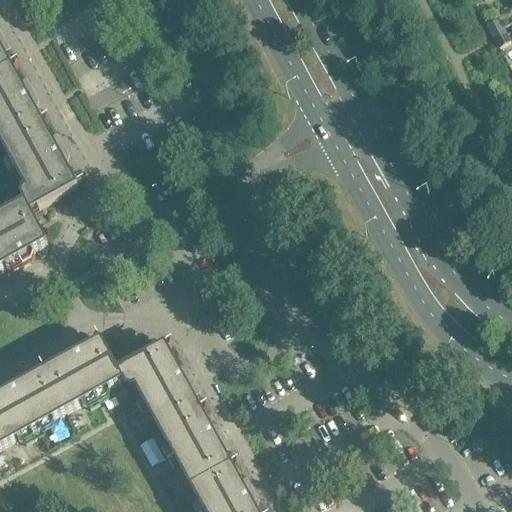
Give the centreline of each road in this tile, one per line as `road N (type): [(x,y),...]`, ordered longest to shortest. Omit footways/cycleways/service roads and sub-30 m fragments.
road 1 (secondary): [(324,138),(424,316),(456,353),(511,389)]
road 2 (residential): [(476,511),(443,459),(400,413),(291,322)]
road 3 (secondary): [(511,316),(453,265),(367,111)]
road 4 (residential): [(3,0),(112,192)]
road 5 (residential): [(257,268),(237,218),(238,199),(250,180),(324,138)]
road 6 (secondary): [(248,0),(324,138)]
road 7 (residential): [(189,308),(215,351),(247,368),(281,355),(291,322)]
road 8 (residential): [(112,192),(149,202),(192,283),(189,308)]
road 9 (secondary): [(367,111),(306,0)]
